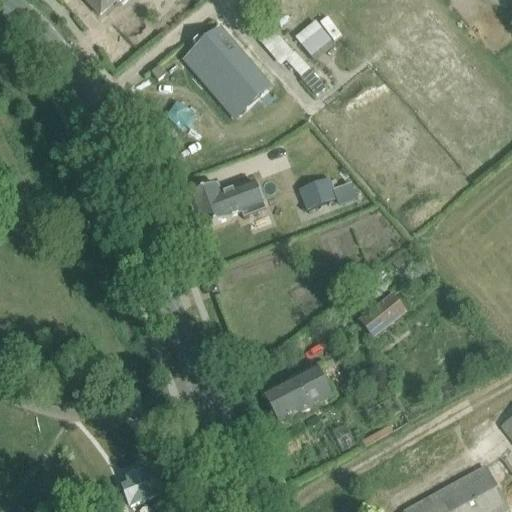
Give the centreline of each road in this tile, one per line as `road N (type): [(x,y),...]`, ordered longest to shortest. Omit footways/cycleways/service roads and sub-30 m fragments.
road 1 (tertiary): [(206,399),(93,112),(50,45),(6,0)]
road 2 (unclassified): [(57,412),(118,413),(206,399)]
road 3 (tertiary): [(249,511),(206,399)]
